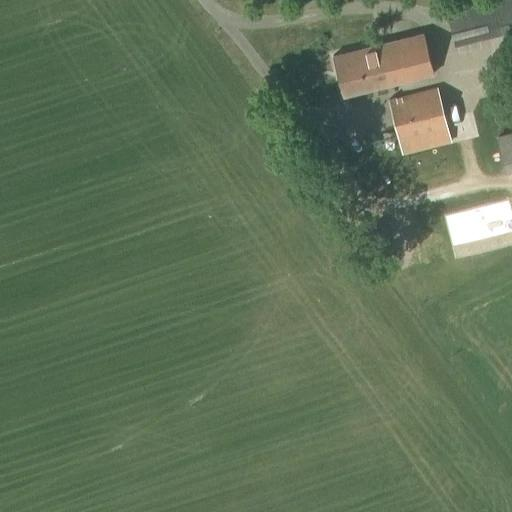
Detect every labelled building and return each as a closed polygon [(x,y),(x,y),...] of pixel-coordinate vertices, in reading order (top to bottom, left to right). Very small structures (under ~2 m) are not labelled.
[(490,36),(482,4),(446,13),(455,45),(490,36)] [(344,96),(434,74),(423,32),(334,54),(344,96)] [(402,155),(451,142),(437,87),(389,99),(402,155)] [(484,143),(511,138),(511,110),(481,115),(484,143)] [(511,167),(418,188),(424,213),(511,193),(511,167)] [(511,219),(506,196),(441,212),(449,243),(511,227),(511,219)]
